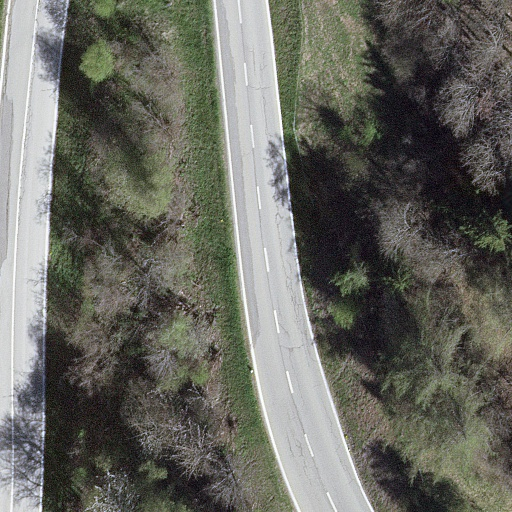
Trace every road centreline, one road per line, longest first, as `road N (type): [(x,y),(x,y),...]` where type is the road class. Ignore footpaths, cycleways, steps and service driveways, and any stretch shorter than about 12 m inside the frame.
road 1 (tertiary): [(240,0),(271,302),(308,444),(342,511)]
road 2 (tertiary): [(11,511),(11,361),(38,0)]
